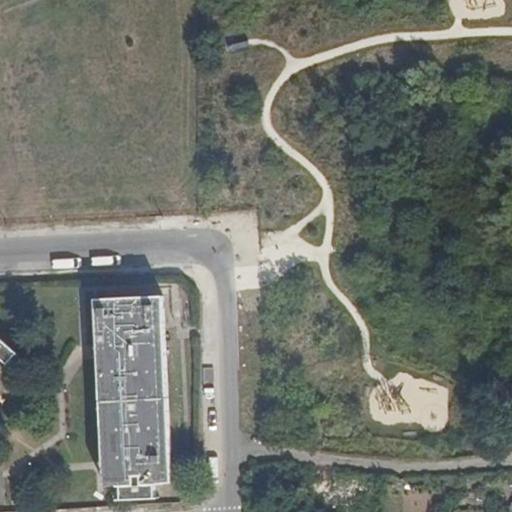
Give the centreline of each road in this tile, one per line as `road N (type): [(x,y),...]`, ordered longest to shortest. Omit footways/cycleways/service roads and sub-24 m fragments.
road 1 (residential): [(226,511),(215,244),(0,254)]
road 2 (track): [(511,455),(421,465),(224,450)]
road 3 (unknown): [(0,171),(173,171)]
